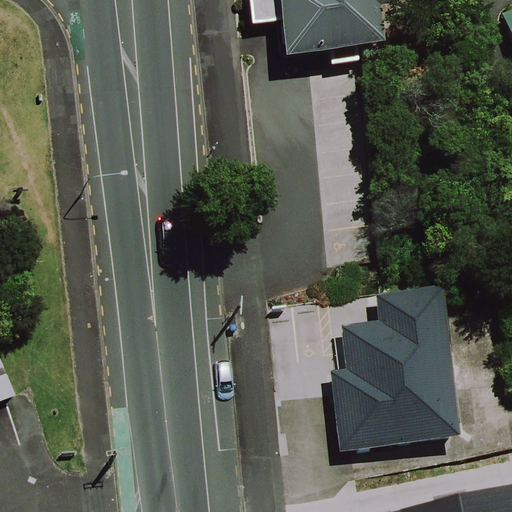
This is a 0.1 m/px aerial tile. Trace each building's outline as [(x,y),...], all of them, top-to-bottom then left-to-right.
[(375,25),(372,0),(240,0),(245,34),(269,31),(274,71),(367,61),(363,26),(375,25)] [(511,18),(499,24),(511,50),(511,18)] [(332,461),(449,449),(434,297),(368,304),(371,330),(334,334),(339,379),(323,380),(332,461)] [(0,370),(0,409),(13,404),(0,370)] [(511,511),(511,496),(433,511),(511,511)]
